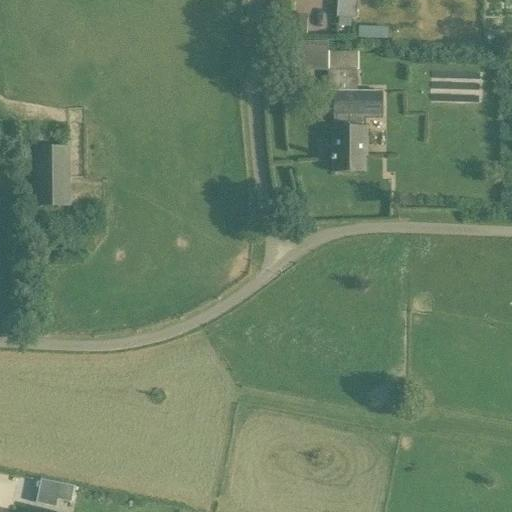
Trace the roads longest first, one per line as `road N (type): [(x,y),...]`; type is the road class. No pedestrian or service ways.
road 1 (unclassified): [(0,343),(82,347),(160,336),(200,320),(277,266)]
road 2 (unclassified): [(277,266),(256,156),(253,0)]
road 3 (unclassified): [(277,266),(355,230),(511,233)]
